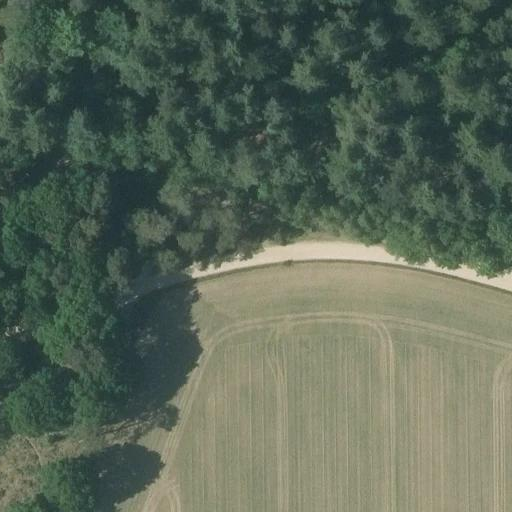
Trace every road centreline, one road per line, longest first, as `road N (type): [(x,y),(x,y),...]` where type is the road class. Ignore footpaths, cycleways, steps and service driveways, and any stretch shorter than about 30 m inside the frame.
road 1 (track): [(143,284),(299,252),(401,258),(505,284)]
road 2 (unclassified): [(10,212),(57,176),(96,0)]
road 3 (track): [(143,284),(0,330)]
road 4 (track): [(102,298),(57,176)]
